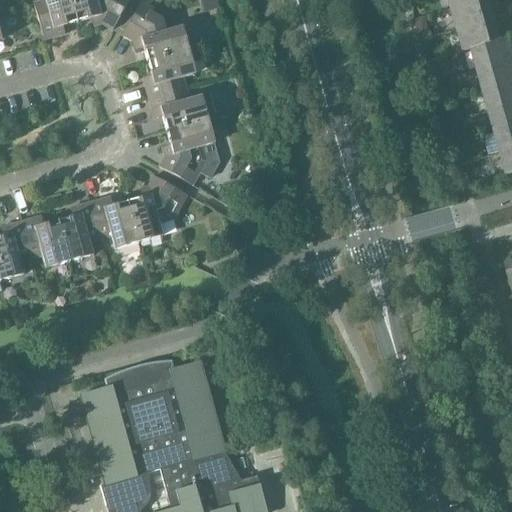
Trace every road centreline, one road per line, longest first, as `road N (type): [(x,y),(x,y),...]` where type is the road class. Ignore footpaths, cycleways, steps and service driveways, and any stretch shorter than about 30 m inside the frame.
road 1 (tertiary): [(440,511),(297,0)]
road 2 (residential): [(0,91),(93,71),(117,134),(109,156)]
